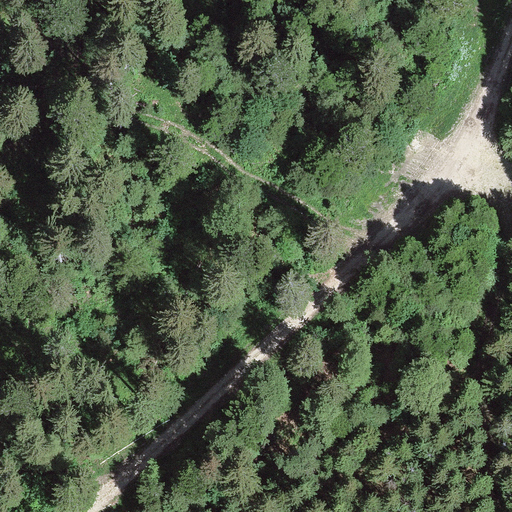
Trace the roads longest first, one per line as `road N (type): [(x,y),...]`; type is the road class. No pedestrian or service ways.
road 1 (track): [(83,511),(443,185),(479,166)]
road 2 (track): [(500,511),(480,347),(498,205),(479,166)]
road 3 (track): [(296,511),(480,347)]
road 4 (track): [(511,45),(479,166)]
